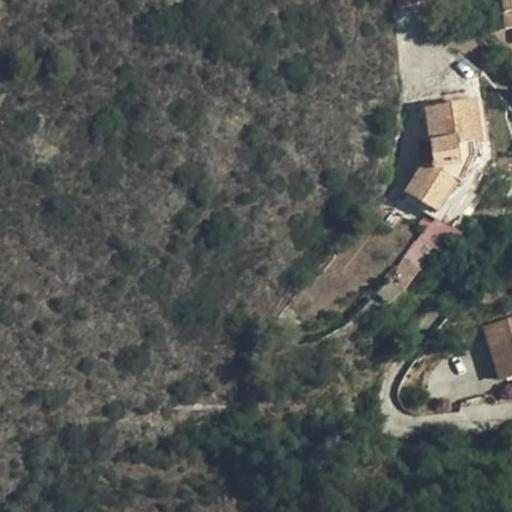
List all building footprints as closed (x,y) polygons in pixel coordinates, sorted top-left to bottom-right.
[(497,0),(499,13),(506,13),(505,0),(497,0)] [(501,14),(502,27),(511,26),(511,0),(505,0),(506,13),(501,14)] [(511,26),(502,27),(503,38),(511,37),(511,26)] [(426,164),(408,196),(439,215),(459,183),(464,186),(478,162),(477,149),(484,147),(477,105),(428,112),(434,149),(435,170),(426,164)] [(424,150),(426,164),(435,170),(434,149),(424,150)] [(436,255),(452,229),(432,218),(417,243),(436,255)] [(511,318),(477,330),(494,385),(511,379),(511,318)]
